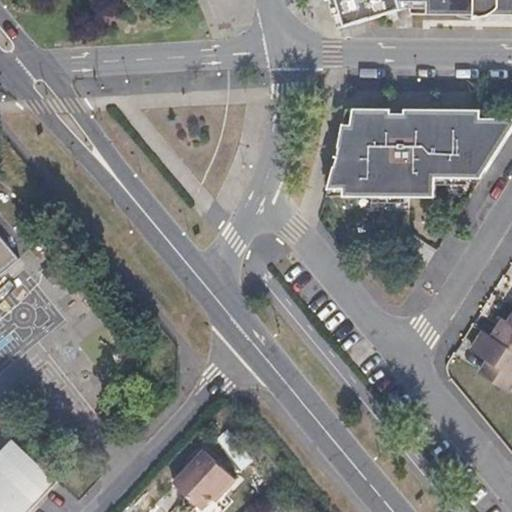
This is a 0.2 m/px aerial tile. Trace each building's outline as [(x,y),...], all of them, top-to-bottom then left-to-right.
[(511,0),(330,0),(337,29),(404,9),(402,1),(426,1),(426,15),(511,16),(511,0)] [(478,106),(340,104),(339,113),(337,129),(334,142),(329,160),(324,178),(322,182),(338,182),(338,190),(432,192),(432,173),(478,173),(511,121),(511,114),(478,114),(478,106)] [(0,275),(21,258),(0,233),(0,275)] [(511,309),(502,326),(495,322),(488,333),(477,327),(469,339),(482,347),(477,354),(482,357),(474,370),(500,387),(508,375),(511,376),(511,309)] [(482,347),(469,339),(465,346),(477,354),(482,347)] [(0,511),(23,511),(50,485),(8,445),(0,453),(0,511)] [(226,497),(229,500),(241,487),(209,457),(178,490),(201,511),(211,511),(218,505),(226,497)] [(221,509),(229,500),(226,497),(218,505),(221,509)]
